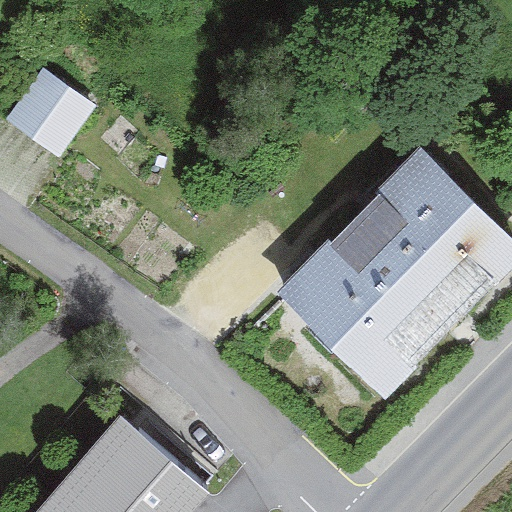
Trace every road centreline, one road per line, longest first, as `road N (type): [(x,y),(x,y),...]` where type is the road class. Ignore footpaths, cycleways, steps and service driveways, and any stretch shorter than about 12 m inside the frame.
road 1 (unclassified): [(0,231),(334,511)]
road 2 (secondary): [(396,511),(511,396)]
